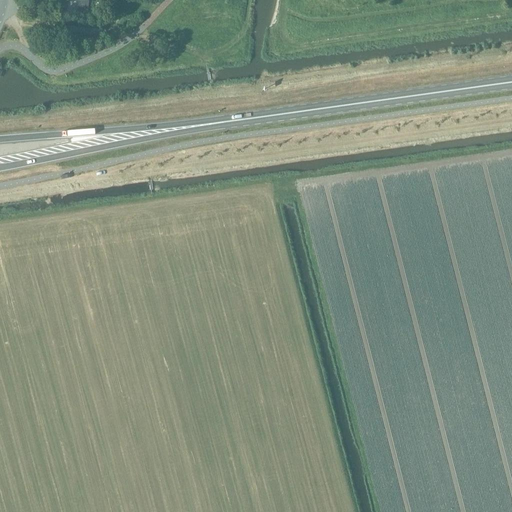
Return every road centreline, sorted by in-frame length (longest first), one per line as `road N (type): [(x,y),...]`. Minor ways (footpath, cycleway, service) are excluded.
road 1 (primary): [(242,119),(511,82)]
road 2 (primary): [(0,167),(242,119)]
road 3 (primary): [(242,119),(0,139)]
